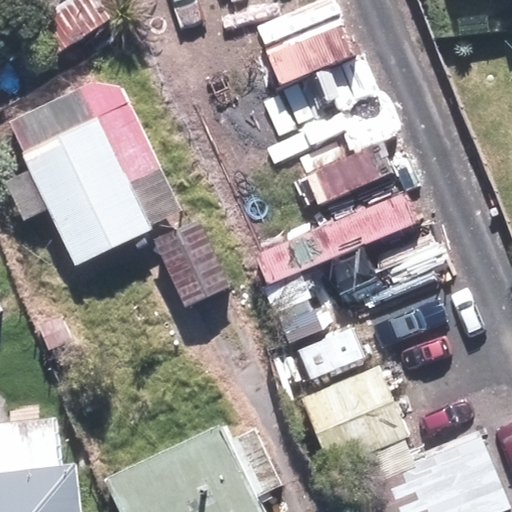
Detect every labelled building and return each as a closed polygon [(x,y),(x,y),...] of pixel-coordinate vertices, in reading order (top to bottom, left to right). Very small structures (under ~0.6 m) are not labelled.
[(74,0),(38,24),(58,55),(113,20),(100,0),(74,0)] [(158,230),(156,227),(185,213),(126,88),(98,84),(14,124),(81,266),(158,230)] [(397,172),(383,140),(309,173),(323,205),(397,172)] [(408,195),(261,256),(273,286),(369,247),(384,281),(432,261),(418,228),(422,226),(408,195)] [(159,241),(190,306),(234,286),(203,220),(159,241)] [(355,328),(302,350),(314,381),(368,359),(355,328)] [(383,366),(306,398),(336,469),(413,437),(383,366)] [(59,417),(0,423),(0,511),(86,511),(81,465),(64,467),(59,417)] [(268,511),(260,495),(283,484),(259,431),(235,442),(228,425),(111,479),(126,511),(268,511)] [(436,511),(418,465),(347,493),(354,511),(436,511)]
